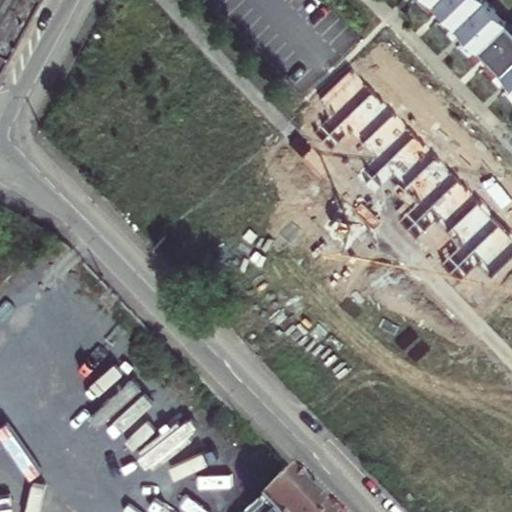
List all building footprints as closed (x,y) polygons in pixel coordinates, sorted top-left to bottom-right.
[(433,0),(456,24),(480,0),(433,0)] [(485,0),(480,0),(456,24),(478,47),(505,21),(485,0)] [(505,21),(478,47),(501,70),(511,59),(511,26),(506,20),(505,21)] [(511,59),(501,70),(511,81),(511,59)] [(0,295),(0,320),(63,263),(51,250),(0,295)] [(13,348),(54,313),(46,303),(5,339),(13,348)] [(146,359),(148,357),(111,315),(92,331),(105,345),(90,358),(112,384),(104,390),(119,407),(159,373),(146,359)] [(289,511),(308,494),(285,471),(242,511),(289,511)] [(322,511),(324,511),(308,494),(289,511),(322,511)]
